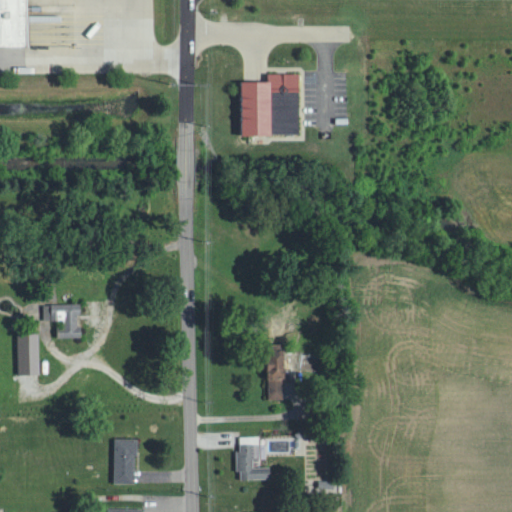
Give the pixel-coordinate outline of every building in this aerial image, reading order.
[(0,0),(27,0),(28,41),(0,41),(0,0)] [(239,79),(266,79),(266,72),(302,71),(302,137),(240,137),(239,79)] [(58,337),(82,337),(80,303),(45,304),(45,321),(58,321),(58,337)] [(18,333),(19,374),(41,374),(40,333),(18,333)] [(285,398),(284,349),(267,349),(269,398),(285,398)] [(241,435),(241,450),(238,449),(238,471),(242,471),(242,478),(271,479),(271,467),(255,467),(255,458),(261,458),(261,436),(241,435)] [(137,483),(137,438),(116,438),(115,483),(137,483)]
